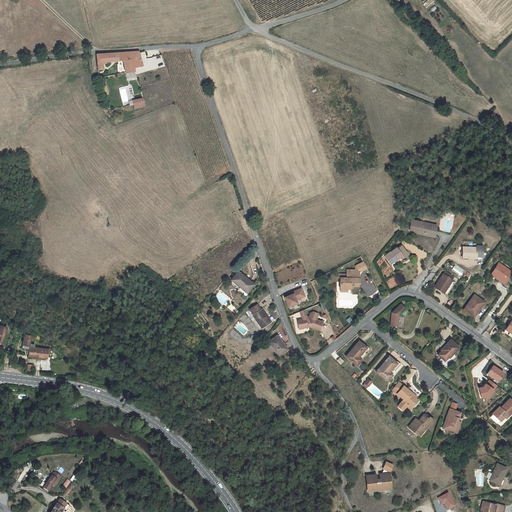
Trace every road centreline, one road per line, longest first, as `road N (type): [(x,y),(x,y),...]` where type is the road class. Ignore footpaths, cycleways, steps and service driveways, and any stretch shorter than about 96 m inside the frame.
road 1 (primary): [(235,511),(186,449),(131,406),(90,390),(0,377)]
road 2 (unclassified): [(511,141),(253,29)]
road 3 (unclassified): [(253,235),(191,48)]
road 4 (unclassified): [(0,64),(191,48)]
road 5 (residential): [(511,363),(405,291),(362,320)]
road 6 (residential): [(311,360),(358,433),(342,469),(351,511)]
road 7 (residential): [(311,360),(290,338),(253,235)]
